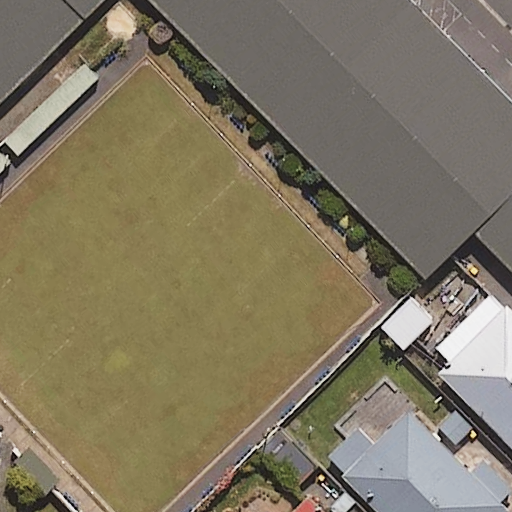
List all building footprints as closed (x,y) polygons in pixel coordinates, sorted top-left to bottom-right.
[(0,0),(0,105),(90,16),(73,0),(0,0)] [(511,95),(417,0),(73,0),(90,16),(105,0),(154,0),(430,278),(477,231),(511,265),(511,95)] [(403,341),(434,313),(413,291),(382,320),(403,341)] [(446,369),(441,373),(511,445),(511,306),(510,304),(480,333),(473,325),(437,360),(446,369)] [(348,474),(346,476),(381,511),(511,511),(511,509),(503,501),(511,492),(511,488),(483,459),(473,469),(413,409),(380,442),(362,424),(330,456),(348,474)] [(317,459),(279,423),(257,446),(295,482),(317,459)] [(327,511),(311,496),(295,511),(327,511)]
